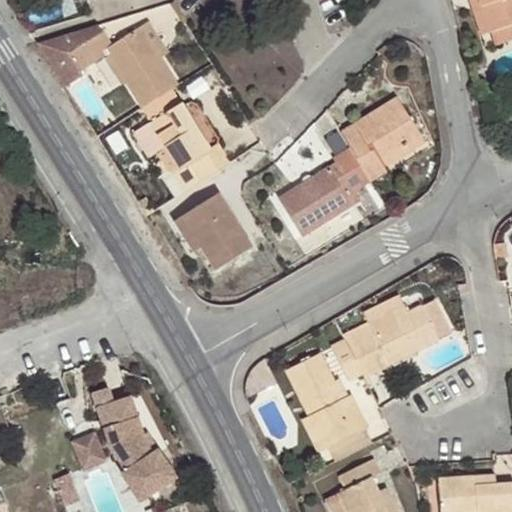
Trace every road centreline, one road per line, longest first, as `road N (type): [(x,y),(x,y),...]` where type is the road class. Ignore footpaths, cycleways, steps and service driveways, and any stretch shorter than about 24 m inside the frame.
road 1 (tertiary): [(0,42),(169,300)]
road 2 (residential): [(210,361),(461,201)]
road 3 (residential): [(422,442),(497,413),(461,201)]
road 4 (residential): [(461,201),(456,89),(431,0)]
road 5 (residential): [(0,363),(169,300)]
road 6 (tertiary): [(210,361),(281,511)]
